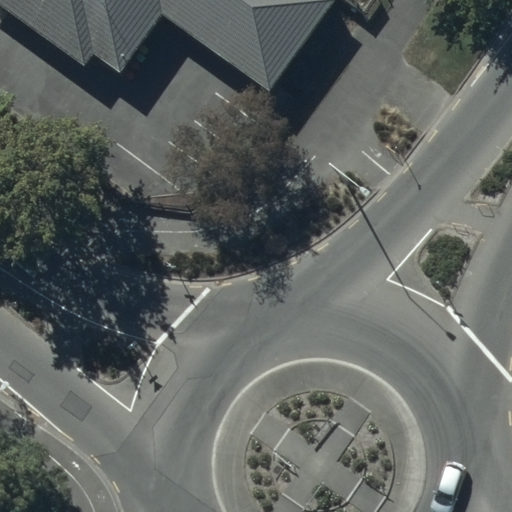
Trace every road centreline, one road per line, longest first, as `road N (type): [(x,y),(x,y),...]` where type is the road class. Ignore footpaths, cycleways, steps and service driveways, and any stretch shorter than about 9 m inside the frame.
road 1 (secondary): [(168,393),(208,340),(266,308),(332,304),(394,327)]
road 2 (secondary): [(394,327),(511,158)]
road 3 (tertiary): [(0,281),(168,393)]
road 4 (secondary): [(394,327),(428,357),(452,395),(462,483)]
road 5 (secondary): [(166,511),(155,447),(168,393)]
